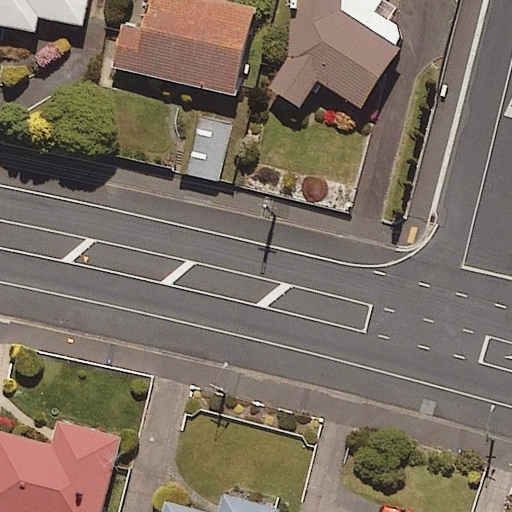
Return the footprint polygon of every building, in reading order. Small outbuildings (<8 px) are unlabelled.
[(0,0),(0,20),(31,26),(34,11),(80,20),(83,0),(0,0)] [(251,4),(234,0),(144,0),(139,24),(119,19),(109,61),(230,90),(251,4)] [(357,103),(397,43),(394,20),(385,14),(392,3),(387,0),(288,0),(290,45),(267,81),(298,102),(316,75),(357,103)] [(223,146),(191,140),(185,171),(217,177),(223,146)] [(103,511),(125,432),(63,416),(56,440),(0,425),(0,509),(10,511),(103,511)] [(274,511),(276,506),(221,492),(215,511),(212,511),(164,499),(161,511),(274,511)]
